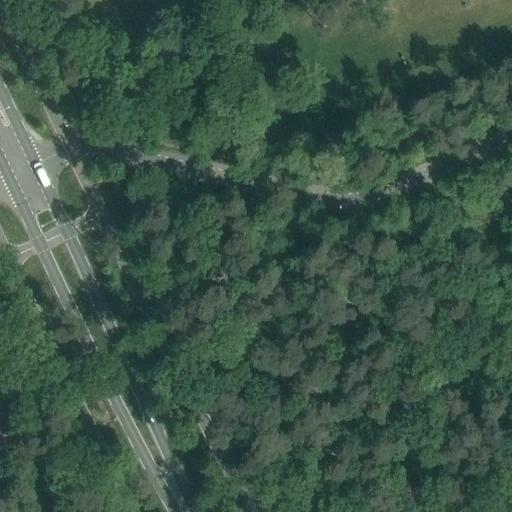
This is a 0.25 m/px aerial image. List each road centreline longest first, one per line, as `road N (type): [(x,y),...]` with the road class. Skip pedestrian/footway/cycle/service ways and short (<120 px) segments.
road 1 (unclassified): [(70,151),(100,149),(340,199),(396,188),(511,132)]
road 2 (secondary): [(4,172),(147,462),(178,499)]
road 3 (secondary): [(178,499),(165,448),(33,160)]
